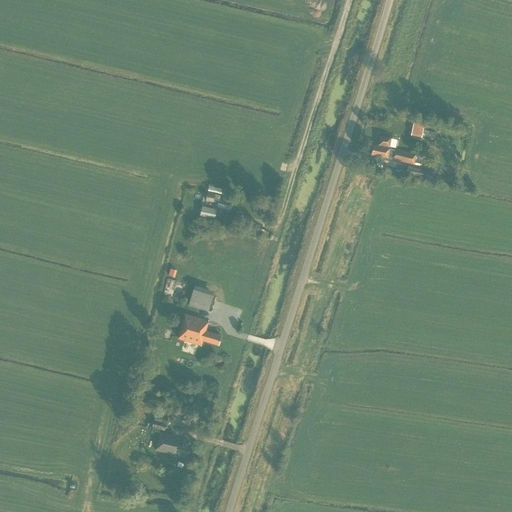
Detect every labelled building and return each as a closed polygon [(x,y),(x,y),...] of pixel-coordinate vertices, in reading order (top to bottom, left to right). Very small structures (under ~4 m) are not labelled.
[(410,136),(421,138),(421,136),(433,139),(434,132),(422,130),(424,122),(413,120),(410,136)] [(438,134),(446,136),(448,127),(440,125),(438,134)] [(371,154),(387,158),(386,161),(390,162),(391,159),(413,164),(415,155),(393,150),(392,150),(388,149),(391,138),(379,136),(377,146),(373,145),(371,154)] [(407,167),(405,174),(419,177),(419,179),(429,181),(432,172),(407,167)] [(208,186),(207,192),(221,195),(222,189),(208,186)] [(232,200),(219,197),(220,196),(207,193),(205,201),(213,203),(213,201),(217,202),(216,207),(230,210),(232,200)] [(216,210),(202,206),(200,216),(214,219),(216,210)] [(179,302),(183,289),(169,284),(164,297),(179,302)] [(213,294),(193,288),(188,305),(208,311),(213,294)] [(202,340),(218,345),(221,336),(205,331),(208,321),(185,314),(177,338),(200,345),(202,340)] [(162,340),(174,343),(177,332),(164,330),(162,340)] [(133,400),(129,403),(134,408),(137,404),(133,400)] [(154,419),(151,428),(164,432),(166,422),(154,419)] [(166,442),(164,452),(175,454),(188,457),(190,448),(177,445),(166,442)]
